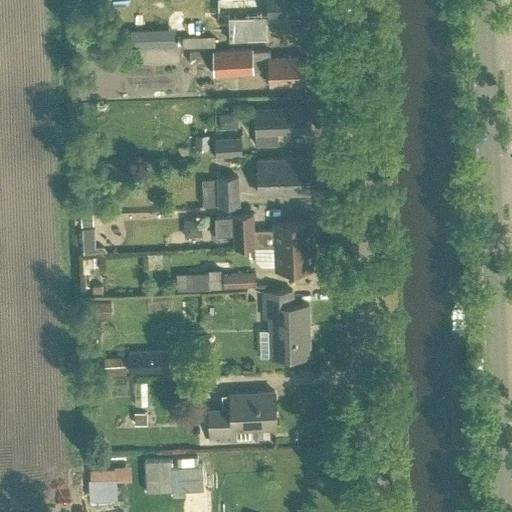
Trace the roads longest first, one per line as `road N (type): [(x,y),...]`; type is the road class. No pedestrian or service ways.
road 1 (unclassified): [(377,511),(357,0)]
road 2 (secondary): [(500,511),(481,0)]
